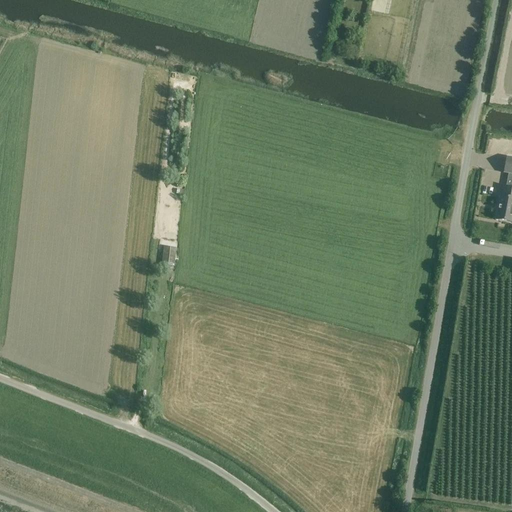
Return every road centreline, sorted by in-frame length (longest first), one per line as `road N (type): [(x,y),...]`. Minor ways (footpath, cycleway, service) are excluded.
road 1 (unclassified): [(406,511),(495,0)]
road 2 (unclassified): [(271,511),(198,460),(0,381)]
